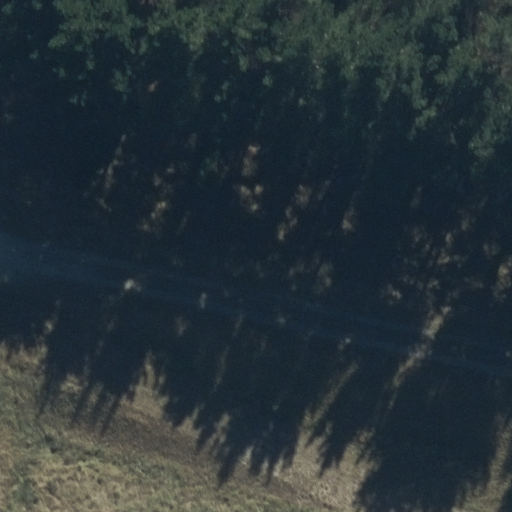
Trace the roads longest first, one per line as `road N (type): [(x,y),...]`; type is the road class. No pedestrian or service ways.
road 1 (track): [(0,262),(511,369)]
road 2 (track): [(0,285),(423,511)]
